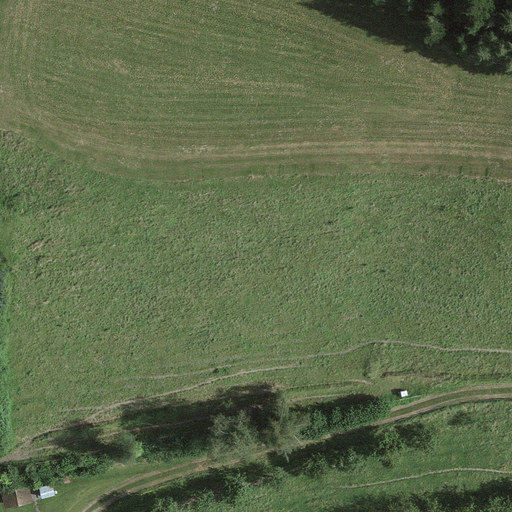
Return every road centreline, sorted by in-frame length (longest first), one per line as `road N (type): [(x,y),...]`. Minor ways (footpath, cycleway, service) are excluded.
road 1 (track): [(511,394),(475,396),(130,487),(90,511)]
road 2 (track): [(327,0),(511,63)]
